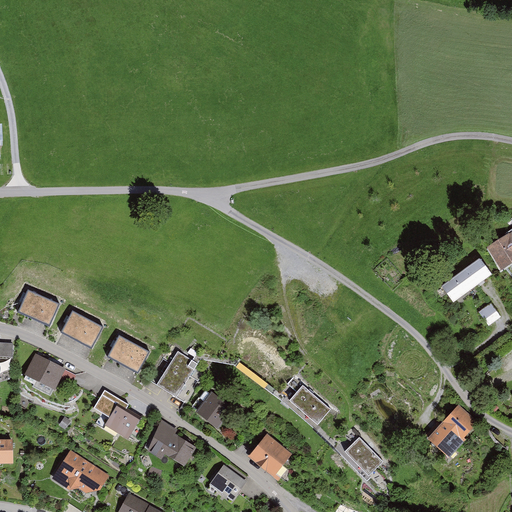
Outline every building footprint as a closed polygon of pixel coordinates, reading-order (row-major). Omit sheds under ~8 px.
[(511,233),(488,248),(501,271),(511,264),(511,233)] [(480,256),(442,284),(454,301),(493,272),(480,256)] [(36,287),(24,311),(56,326),(67,303),(36,287)] [(491,305),(478,313),(488,327),(500,319),(491,305)] [(81,310),(69,334),(99,350),(112,326),(81,310)] [(127,335),(115,358),(146,374),(157,351),(127,335)] [(186,347),(164,388),(187,401),(209,359),(186,347)] [(35,353),(25,373),(53,387),(62,367),(35,353)] [(225,388),(219,383),(199,410),(218,425),(234,403),(221,393),(225,388)] [(294,397),(298,389),(289,385),(285,393),(294,397)] [(311,387),(297,404),(325,426),(339,409),(311,387)] [(121,398),(108,391),(104,399),(105,400),(100,409),(101,410),(98,416),(129,434),(130,432),(137,436),(142,427),(136,423),(142,413),(123,402),(122,404),(118,402),(121,398)] [(459,403),(430,435),(445,449),(475,417),(459,403)] [(184,463),(195,444),(166,426),(160,436),(154,433),(149,442),(184,463)] [(266,431),(248,452),(273,473),(291,453),(266,431)] [(368,436),(351,455),(375,476),(392,458),(368,436)] [(11,438),(0,438),(0,461),(11,461),(11,438)] [(108,473),(70,450),(56,472),(68,479),(72,487),(80,484),(89,490),(93,483),(100,488),(108,473)] [(150,464),(147,472),(159,477),(162,469),(150,464)] [(206,487),(214,493),(217,488),(230,498),(244,480),(223,464),(206,487)] [(150,503),(129,491),(122,502),(126,505),(121,511),(161,511),(149,504),(150,503)]
